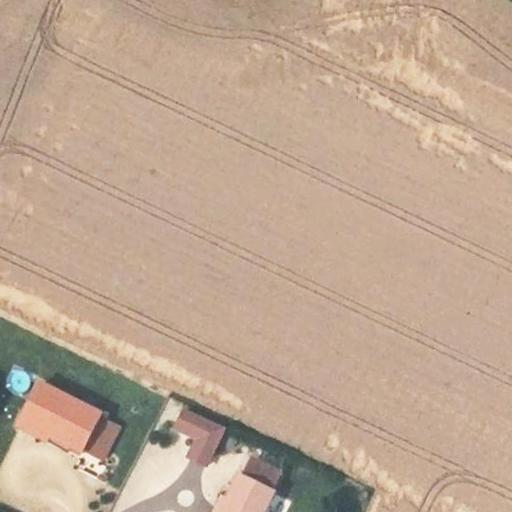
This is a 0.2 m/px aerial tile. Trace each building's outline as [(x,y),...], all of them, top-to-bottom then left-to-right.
[(40,383),(23,417),(52,432),(49,436),(82,452),(83,449),(99,418),(101,415),(40,383)] [(199,440),(207,423),(183,412),(175,428),(199,440)] [(47,441),(49,436),(52,432),(23,417),(18,427),(47,441)] [(99,418),(83,449),(102,459),(118,427),(99,418)] [(207,423),(199,440),(190,459),(206,466),(222,430),(207,423)] [(244,476),(273,491),(282,473),(253,458),(244,476)] [(242,475),(229,500),(232,502),(226,511),(265,511),(275,492),(273,491),(244,476),(242,475)] [(224,498),(217,511),(226,511),(232,502),(229,500),(224,498)]
